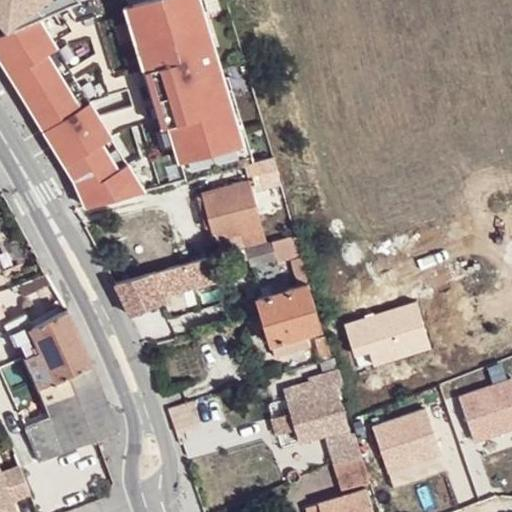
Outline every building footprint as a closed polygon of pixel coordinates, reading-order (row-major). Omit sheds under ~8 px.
[(0,0),(0,21),(7,31),(62,6),(57,0),(0,0)] [(134,0),(124,0),(136,42),(146,39),(134,0)] [(199,0),(134,0),(146,39),(140,41),(148,69),(154,68),(162,96),(156,98),(164,126),(170,125),(185,178),(250,162),(199,0)] [(87,207),(143,188),(42,16),(0,34),(0,57),(76,180),(87,207)] [(278,174),(273,157),(250,162),(255,179),(278,174)] [(243,248),(266,241),(250,181),(209,193),(218,225),(212,228),(215,240),(240,233),(243,248)] [(206,229),(212,228),(218,225),(209,193),(197,196),(206,229)] [(300,286),(310,283),(296,236),(248,249),(254,267),(276,260),(278,264),(292,260),(300,286)] [(209,257),(115,283),(131,315),(161,302),(158,297),(215,281),(209,257)] [(62,300),(46,273),(31,279),(48,307),(62,300)] [(324,328),(310,283),(300,286),(258,298),(263,314),(267,328),(272,344),(307,333),(324,328)] [(50,418),(28,428),(40,462),(98,440),(119,433),(100,381),(95,368),(91,358),(68,311),(33,326),(27,314),(5,324),(15,346),(34,338),(39,351),(24,358),(50,418)] [(310,345),(307,333),(272,344),(275,356),(310,345)] [(332,356),(326,336),(316,340),(321,359),(332,356)] [(291,371),(308,366),(305,358),(289,364),(291,371)] [(340,383),(333,358),(320,362),(323,373),(310,377),(315,393),(291,400),(303,443),(348,429),(335,385),(340,383)] [(295,389),(290,371),(268,378),(273,396),(295,389)] [(169,406),(176,429),(201,422),(194,398),(169,406)] [(331,443),(336,462),(361,454),(355,434),(331,443)] [(361,454),(336,462),(343,490),(370,482),(361,454)] [(15,501),(32,494),(21,465),(4,471),(0,461),(0,511),(11,511),(18,510),(15,501)] [(371,511),(364,490),(309,508),(310,511),(371,511)]
